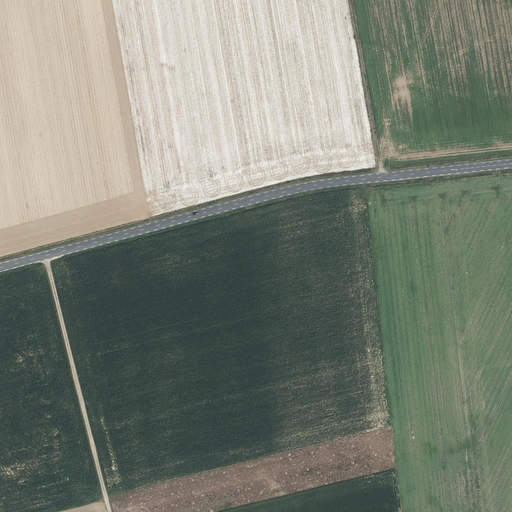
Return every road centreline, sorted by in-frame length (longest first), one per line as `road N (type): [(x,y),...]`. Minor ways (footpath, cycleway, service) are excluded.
road 1 (secondary): [(0,268),(320,185),(511,164)]
road 2 (track): [(45,257),(108,511)]
